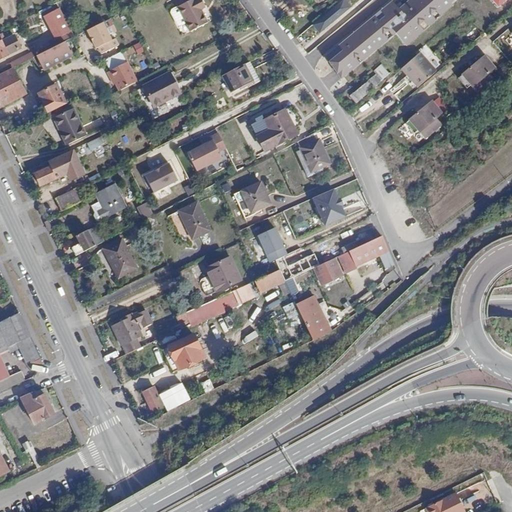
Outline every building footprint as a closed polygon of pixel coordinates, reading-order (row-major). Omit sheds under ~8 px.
[(191,0),(171,10),(170,13),(173,18),(175,19),(182,16),(190,32),(209,23),(202,10),(207,8),(202,0),(191,0)] [(346,0),(341,0),(312,25),(321,35),(353,8),(346,0)] [(342,51),(329,61),(341,75),(396,30),(407,43),(459,1),(458,0),(407,0),(398,7),(392,0),(390,0),(337,45),(342,51)] [(71,32),(59,9),(43,17),(55,40),(56,39),(71,32)] [(111,41),(103,23),(87,31),(95,49),(111,41)] [(474,41),(482,35),(477,29),(470,35),(474,41)] [(71,32),(56,39),(58,45),(65,42),(72,38),(75,37),(71,32)] [(2,34),(0,35),(0,58),(21,48),(15,35),(5,40),(2,34)] [(65,42),(58,45),(37,56),(44,70),(72,56),(65,42)] [(138,55),(145,52),(141,42),(134,45),(138,55)] [(9,64),(12,69),(13,68),(37,56),(35,51),(9,64)] [(437,71),(420,52),(401,69),(418,88),(437,71)] [(470,68),(459,77),(467,88),(470,85),(477,94),(495,80),(489,73),(495,68),(485,56),(480,60),(481,62),(473,70),(470,68)] [(261,80),(251,61),(245,64),(254,80),(231,93),(232,96),(261,80)] [(123,89),(137,82),(128,62),(107,72),(111,80),(113,79),(118,91),(123,89)] [(245,64),(222,76),(231,93),(254,80),(245,64)] [(382,66),(368,79),(376,87),(390,74),(382,66)] [(12,69),(0,74),(0,106),(25,94),(13,68),(12,69)] [(170,73),(143,87),(154,108),(181,94),(170,73)] [(368,82),(353,93),(359,101),(374,89),(368,82)] [(56,85),(39,94),(48,112),(65,103),(56,85)] [(359,101),(353,93),(350,96),(356,104),(359,101)] [(417,113),(406,122),(414,133),(417,130),(424,139),(442,125),(437,118),(443,113),(432,101),(426,106),(428,108),(419,115),(417,113)] [(87,135),(75,110),(63,116),(62,114),(53,118),(65,145),(87,135)] [(285,110),(265,120),(269,130),(257,137),(264,151),(298,135),(285,110)] [(269,130),(265,120),(264,119),(249,126),(255,137),(257,137),(269,130)] [(100,137),(77,149),(80,156),(104,144),(100,137)] [(213,140),(187,152),(196,171),(222,158),(213,140)] [(319,140),(300,148),(310,173),(330,164),(319,140)] [(73,150),(60,156),(63,161),(35,174),(41,186),(75,170),(70,158),(76,155),(73,150)] [(169,163),(143,175),(152,193),(177,181),(169,163)] [(261,182),(241,192),(251,214),(271,205),(261,182)] [(102,208),(97,211),(102,221),(127,208),(114,184),(95,195),(97,199),(102,208)] [(54,200),(60,212),(83,200),(77,189),(54,200)] [(334,189),(311,199),(324,227),(346,216),(334,189)] [(92,202),(97,211),(102,208),(97,199),(92,202)] [(149,203),(138,207),(143,221),(154,217),(149,203)] [(198,203),(179,211),(192,239),(211,231),(198,203)] [(96,247),(104,242),(97,226),(89,230),(96,247)] [(274,228),(256,236),(268,262),(286,254),(274,228)] [(89,230),(76,236),(80,244),(73,248),(76,257),(96,247),(89,230)] [(379,238),(377,232),(341,248),(344,254),(379,238)] [(385,269),(394,265),(382,237),(379,238),(344,254),(339,257),(341,262),(352,258),(356,267),(379,256),(385,269)] [(122,239),(102,249),(119,279),(137,269),(122,239)] [(285,257),(275,261),(280,271),(289,267),(285,257)] [(289,267),(280,271),(284,279),(315,264),(311,257),(289,267)] [(231,258),(206,269),(217,292),(242,281),(231,258)] [(336,258),(313,269),(321,285),(343,275),(336,258)] [(284,279),(280,271),(255,282),(260,294),(277,286),(282,297),(290,293),(285,282),(284,279)] [(292,296),(300,292),(294,278),(286,281),(292,296)] [(236,291),(176,317),(181,326),(189,322),(191,324),(193,323),(241,302),(236,291)] [(313,340),(331,331),(313,296),(296,304),(313,340)] [(123,320),(112,326),(121,346),(142,337),(137,326),(144,323),(145,327),(153,323),(147,309),(133,316),(132,314),(122,318),(123,320)] [(40,359),(18,315),(0,324),(0,355),(8,352),(7,351),(17,346),(26,366),(40,359)] [(245,334),(254,326),(250,322),(241,330),(245,334)] [(246,344),(259,337),(256,332),(244,339),(246,344)] [(193,335),(161,350),(172,372),(204,357),(193,335)] [(143,392),(152,412),(163,407),(154,387),(143,392)] [(37,400),(35,394),(21,400),(34,426),(54,416),(44,397),(37,400)] [(15,426),(24,421),(17,410),(8,415),(15,426)] [(28,427),(18,431),(21,440),(31,436),(28,427)] [(27,452),(36,470),(40,468),(28,443),(22,447),(24,452),(27,452)] [(447,498),(443,500),(447,511),(450,509),(452,508),(447,498)] [(447,511),(443,500),(425,509),(426,511),(450,511),(450,509),(447,511)]
